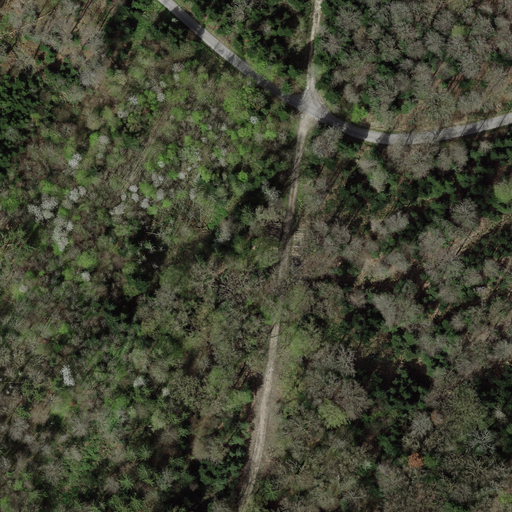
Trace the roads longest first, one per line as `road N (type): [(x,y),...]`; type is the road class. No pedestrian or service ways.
road 1 (track): [(318,0),(246,511)]
road 2 (residential): [(164,0),(277,91),(348,128),(415,139),(511,117)]
